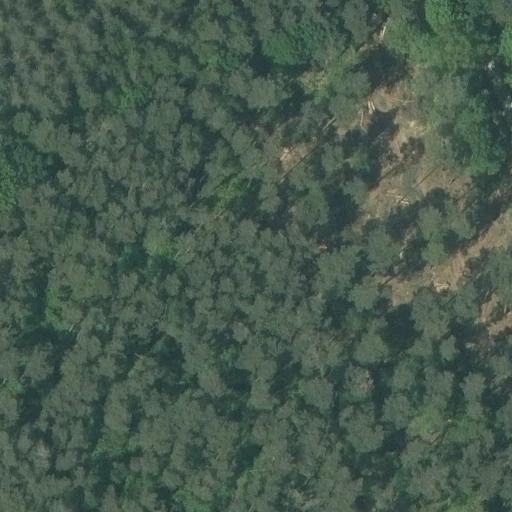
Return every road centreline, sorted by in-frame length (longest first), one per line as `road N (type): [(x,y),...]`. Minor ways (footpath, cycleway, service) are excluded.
road 1 (track): [(427,0),(31,158)]
road 2 (unknown): [(421,0),(511,210)]
road 3 (track): [(454,0),(511,137)]
